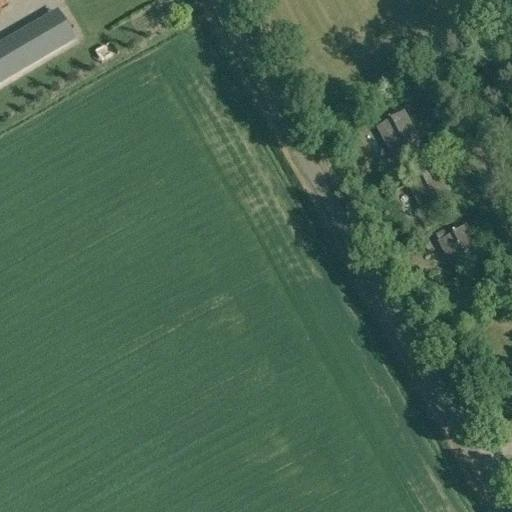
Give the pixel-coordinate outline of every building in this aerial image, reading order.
[(59,16),(57,12),(0,45),(0,86),(75,43),(59,16)] [(495,95),(511,87),(496,58),(480,67),(495,95)] [(393,156),(419,142),(404,114),(378,128),(393,156)] [(424,213),(450,199),(435,171),(409,185),(424,213)] [(481,256),(466,228),(452,235),(449,229),(440,234),(443,240),(439,243),(454,270),(481,256)]
